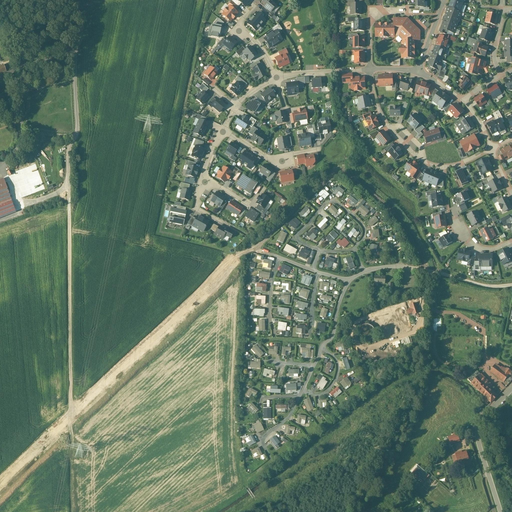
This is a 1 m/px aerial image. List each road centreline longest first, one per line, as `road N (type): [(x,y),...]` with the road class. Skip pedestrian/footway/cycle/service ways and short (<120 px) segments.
road 1 (residential): [(490,148),(445,167),(425,162),(385,122),(369,69)]
road 2 (unclassified): [(511,383),(477,430),(500,511)]
road 3 (unclassified): [(511,284),(388,267)]
